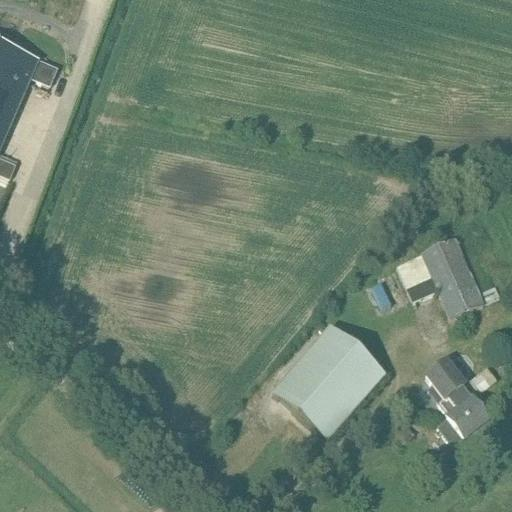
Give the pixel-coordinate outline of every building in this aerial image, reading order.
[(0,150),(36,66),(11,55),(12,50),(8,48),(9,44),(7,40),(0,36),(0,150)] [(421,258),(438,296),(449,323),(480,310),(451,245),(421,258)] [(329,331),(271,398),(328,447),(385,380),(329,331)] [(446,366),(425,382),(438,398),(436,406),(439,409),(437,409),(447,422),(445,424),(446,425),(437,433),(451,452),(462,444),(463,445),(488,426),(467,397),(466,398),(461,393),(464,391),(446,366)] [(414,440),(406,428),(389,439),(397,451),(414,440)]
